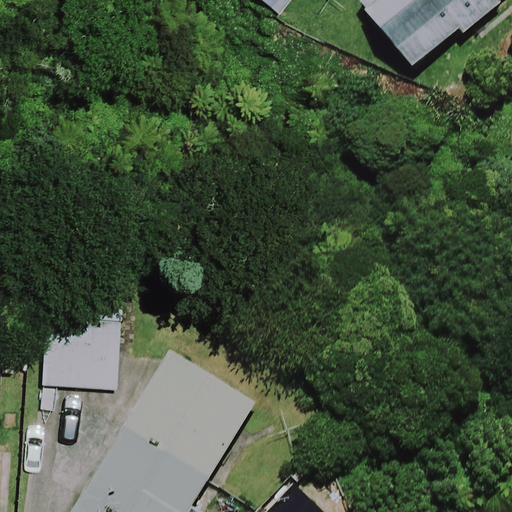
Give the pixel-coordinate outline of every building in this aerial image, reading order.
[(287,0),(253,0),(273,17),(287,0)] [(510,0),(370,0),(359,11),(415,75),(462,35),(466,40),(510,0)] [(113,392),(118,286),(78,284),(42,282),(37,388),(113,392)] [(202,511),(194,507),(255,407),(173,358),(79,511),(202,511)] [(327,511),(297,484),(270,511),(327,511)]
